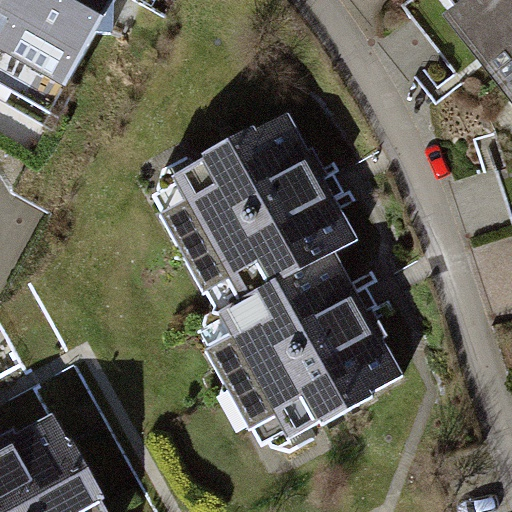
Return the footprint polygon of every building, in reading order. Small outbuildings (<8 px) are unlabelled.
[(0,0),(0,98),(46,125),(116,0),(0,0)] [(511,0),(470,0),(450,17),(509,89),(511,86),(511,0)] [(185,189),(161,202),(212,296),(218,292),(231,315),(339,257),(360,245),(289,116),(178,176),(185,189)] [(339,257),(231,315),(201,332),(264,447),(291,433),(296,442),(407,382),(339,257)] [(109,511),(61,417),(0,447),(0,511),(109,511)]
